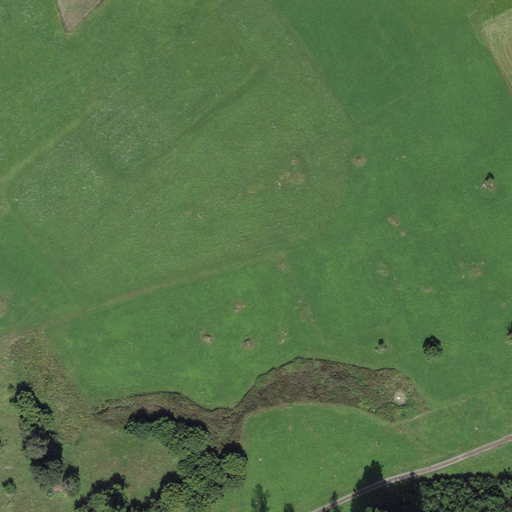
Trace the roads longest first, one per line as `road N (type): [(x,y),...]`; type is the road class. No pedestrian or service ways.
road 1 (track): [(317,511),(511,437)]
road 2 (track): [(0,341),(186,273)]
